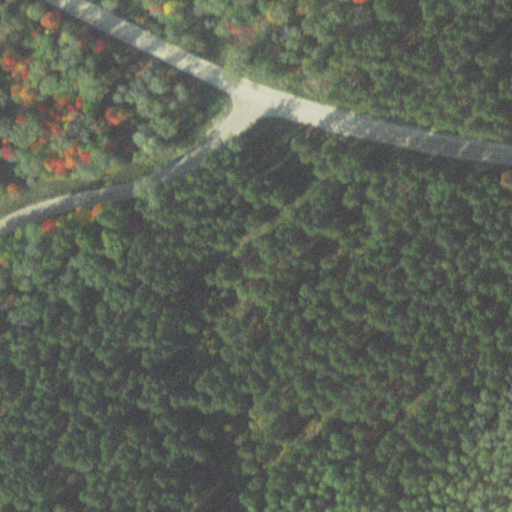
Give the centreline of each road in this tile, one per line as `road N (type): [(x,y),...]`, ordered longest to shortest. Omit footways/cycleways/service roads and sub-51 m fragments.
road 1 (residential): [(250,97),(165,169),(111,194),(61,200),(0,224)]
road 2 (residential): [(511,154),(394,137),(250,97)]
road 3 (residential): [(58,0),(250,97)]
